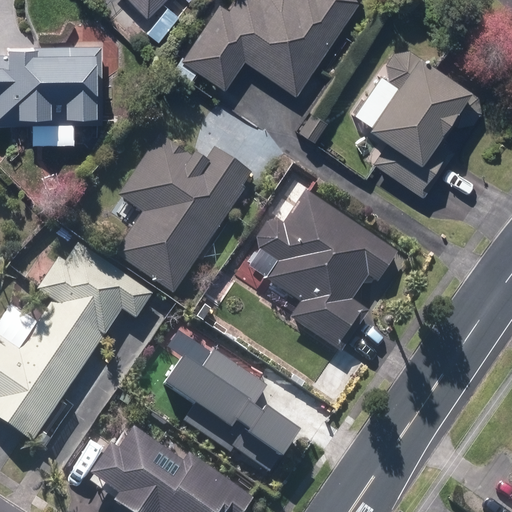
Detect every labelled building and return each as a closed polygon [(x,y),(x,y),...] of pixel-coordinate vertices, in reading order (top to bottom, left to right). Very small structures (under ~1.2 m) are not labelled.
[(127,0),(146,19),(166,0),(127,0)] [(245,61),(295,95),(359,4),(358,0),(258,0),(258,1),(257,0),(236,0),(227,13),(219,7),(173,72),(189,84),(197,71),(224,91),(245,61)] [(150,36),(159,44),(171,30),(162,22),(150,36)] [(100,48),(6,50),(6,57),(0,57),(0,127),(31,127),(31,147),(73,146),(73,126),(102,126),(100,48)] [(374,165),(422,199),(454,154),(434,140),(449,121),(460,128),(472,126),(479,115),(477,98),(409,50),(395,52),(385,66),(387,82),(382,89),(392,95),(367,129),(389,144),(374,165)] [(298,132),(314,143),(326,125),(310,114),(298,132)] [(113,257),(172,297),(243,192),(240,190),(250,176),(213,151),(205,163),(194,156),(191,161),(159,138),(117,199),(141,216),(113,257)] [(291,321),(341,354),(368,314),(350,302),(367,278),(377,285),(396,255),(306,195),(283,229),(274,224),(265,225),(254,241),(257,251),(260,254),(249,271),(301,305),(291,321)] [(0,423),(31,445),(121,313),(135,323),(152,298),(77,247),(64,266),(57,261),(35,293),(52,304),(17,354),(0,342),(0,423)] [(31,260),(20,252),(8,266),(19,274),(31,260)] [(95,471),(123,491),(118,498),(137,511),(244,511),(255,497),(192,451),(186,459),(138,424),(122,445),(117,441),(95,471)] [(509,511),(483,493),(473,507),(479,511),(509,511)]
